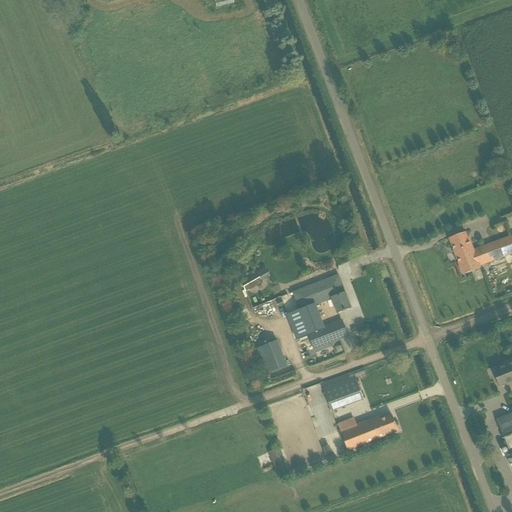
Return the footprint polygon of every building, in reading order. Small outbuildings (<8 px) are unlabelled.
[(334,191),(330,198),(336,202),(340,195),(334,191)] [(463,275),(473,272),(480,269),(479,267),(511,254),(511,236),(474,251),(469,237),(467,238),(465,233),(449,239),(463,275)] [(252,288),(262,282),(255,271),(245,277),(252,288)] [(337,314),(342,312),(351,309),(338,276),(329,279),(293,293),(314,348),(347,336),(342,321),(323,329),(315,306),(331,300),(337,314)] [(289,367),(281,340),(258,348),(266,374),(289,367)] [(493,372),(492,372),(499,388),(511,382),(511,413),(496,420),(511,456),(511,458),(511,363),(507,366),(506,366),(495,371),(493,372)] [(331,411),(363,399),(355,379),(324,390),(331,411)] [(357,426),(340,432),(347,451),(369,442),(376,439),(389,435),(398,431),(392,416),(381,420),(380,417),(370,421),(357,426)] [(279,477),(287,475),(288,474),(288,472),(283,461),(279,449),(268,453),(273,465),(274,468),(278,478),(279,477)]
